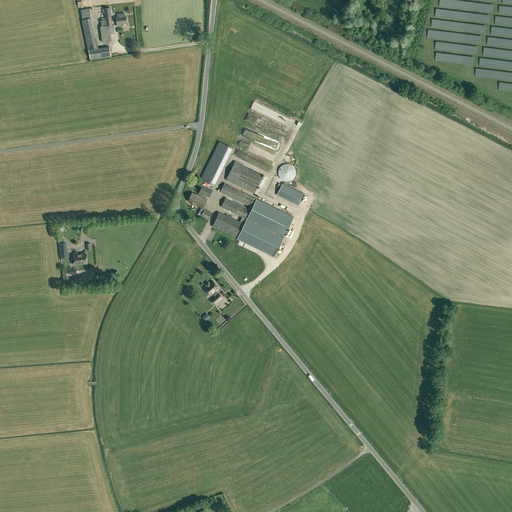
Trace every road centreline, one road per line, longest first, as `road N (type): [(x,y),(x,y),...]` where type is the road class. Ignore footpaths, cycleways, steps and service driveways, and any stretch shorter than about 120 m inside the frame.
road 1 (unclassified): [(423,511),(181,216),(179,195),(201,125),(214,0)]
road 2 (unknown): [(365,442),(336,471),(266,511)]
